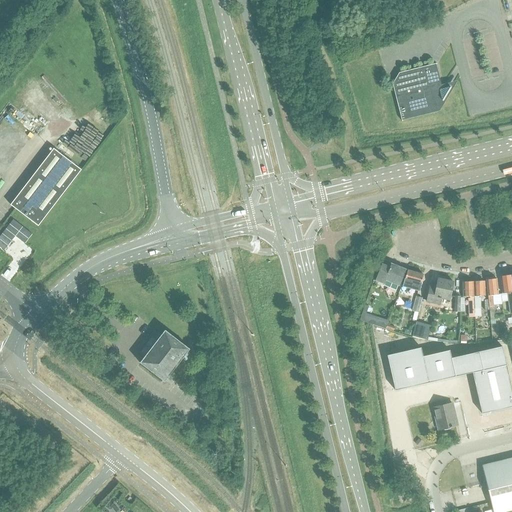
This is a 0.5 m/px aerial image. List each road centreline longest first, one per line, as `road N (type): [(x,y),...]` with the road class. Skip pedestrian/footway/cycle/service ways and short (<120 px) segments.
road 1 (secondary): [(365,511),(301,244)]
road 2 (secondary): [(282,249),(348,511)]
road 3 (unclassified): [(173,237),(118,0)]
road 4 (tertiary): [(189,511),(1,357)]
road 5 (secondary): [(511,142),(317,190)]
road 6 (secondary): [(323,214),(511,166)]
road 7 (secondary): [(219,0),(265,180)]
road 8 (secondary): [(284,176),(241,0)]
road 9 (tertiary): [(34,314),(97,265),(173,237)]
